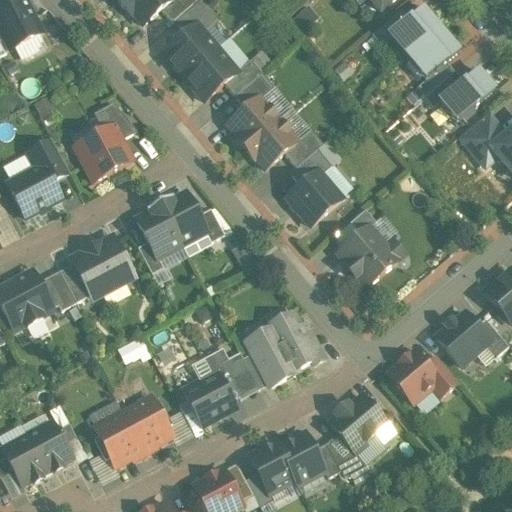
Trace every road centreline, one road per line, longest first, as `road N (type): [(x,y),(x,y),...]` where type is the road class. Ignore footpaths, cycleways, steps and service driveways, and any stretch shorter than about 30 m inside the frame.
road 1 (residential): [(359,368),(101,511)]
road 2 (residential): [(188,153),(359,368)]
road 3 (residential): [(188,153),(0,260)]
road 4 (residential): [(56,0),(188,153)]
road 5 (residential): [(359,368),(511,237)]
